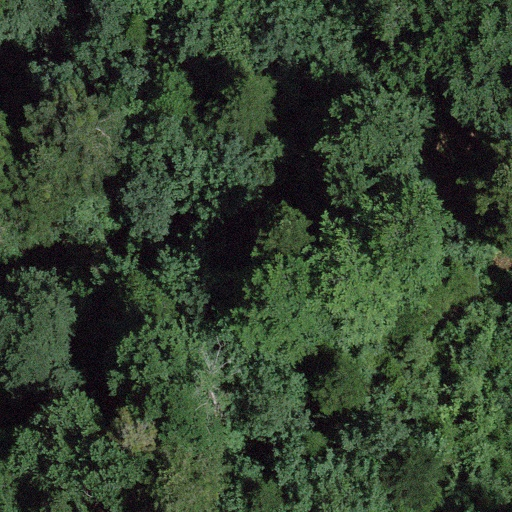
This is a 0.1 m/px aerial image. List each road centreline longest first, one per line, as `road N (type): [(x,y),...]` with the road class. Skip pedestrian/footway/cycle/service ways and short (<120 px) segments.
road 1 (track): [(0,295),(511,194)]
road 2 (track): [(0,130),(130,0)]
